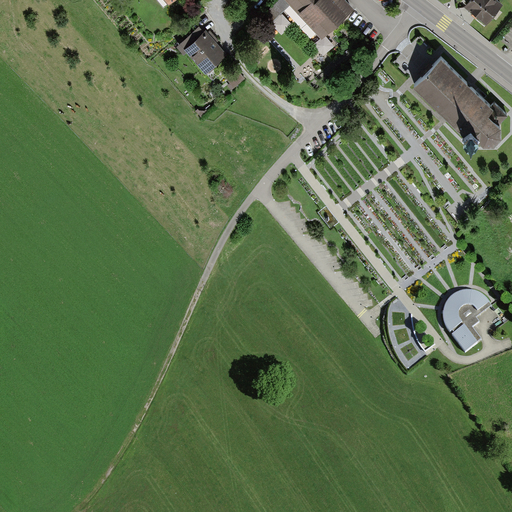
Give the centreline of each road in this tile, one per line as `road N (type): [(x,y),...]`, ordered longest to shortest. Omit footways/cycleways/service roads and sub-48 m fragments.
road 1 (track): [(76,504),(100,485),(226,230),(256,189)]
road 2 (tertiary): [(411,0),(511,79)]
